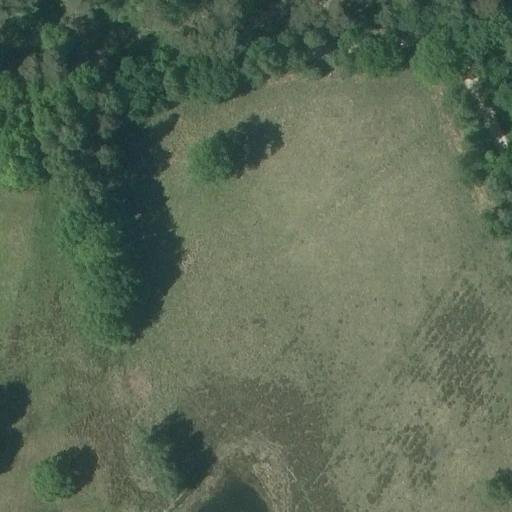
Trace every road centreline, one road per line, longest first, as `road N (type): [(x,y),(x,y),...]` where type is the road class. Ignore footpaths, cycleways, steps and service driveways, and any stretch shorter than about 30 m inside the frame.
road 1 (track): [(450,38),(0,107)]
road 2 (track): [(450,38),(511,167)]
